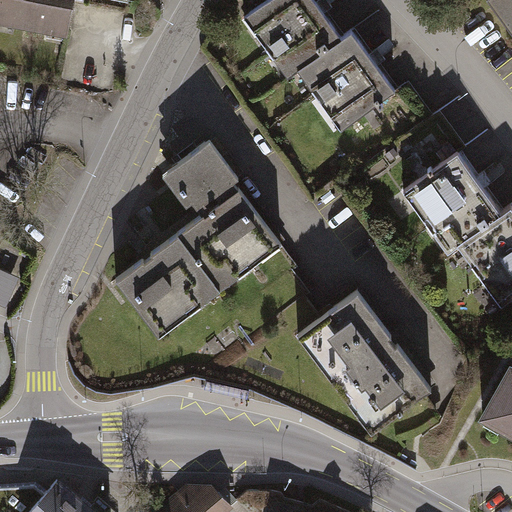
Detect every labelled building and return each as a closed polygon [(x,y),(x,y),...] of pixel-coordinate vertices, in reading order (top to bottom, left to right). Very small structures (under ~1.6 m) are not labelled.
[(0,0),(0,18),(65,31),(71,0),(0,0)] [(127,0),(79,0),(126,9),(127,0)] [(318,0),(257,0),(242,11),(288,74),(298,67),(342,125),(396,85),(351,24),(342,31),(318,0)] [(511,0),(491,0),(511,28),(511,0)] [(208,135),(161,170),(186,203),(191,199),(198,209),(112,275),(157,334),(284,238),(243,184),(239,188),(231,177),(237,172),(208,135)] [(459,147),(404,187),(449,250),(458,243),(503,303),(511,296),(511,199),(503,206),(459,147)] [(2,243),(0,247),(0,261),(23,272),(31,255),(2,243)] [(0,303),(7,306),(20,275),(0,266),(0,303)] [(361,285),(297,334),(372,431),(436,382),(361,285)] [(511,358),(510,358),(478,415),(511,433),(511,358)] [(207,381),(205,390),(248,400),(250,391),(207,381)] [(101,511),(57,474),(24,511),(101,511)] [(227,511),(234,507),(212,481),(187,482),(157,507),(161,511),(227,511)]
